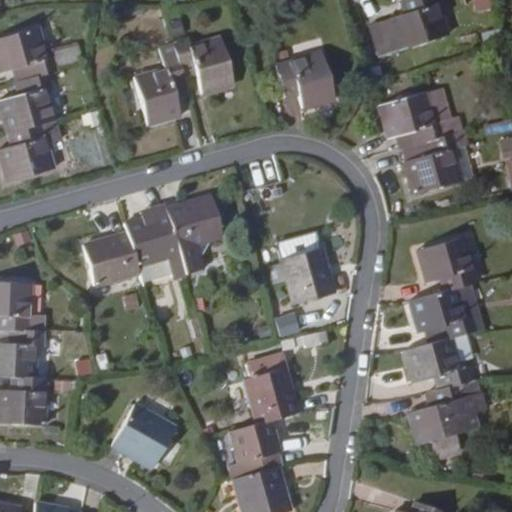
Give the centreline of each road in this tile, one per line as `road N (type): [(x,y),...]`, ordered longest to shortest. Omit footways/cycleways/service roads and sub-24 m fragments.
road 1 (residential): [(0,217),(276,144),(311,146),(339,161),(361,187),(371,240),(328,511)]
road 2 (residential): [(160,511),(89,470),(0,456)]
